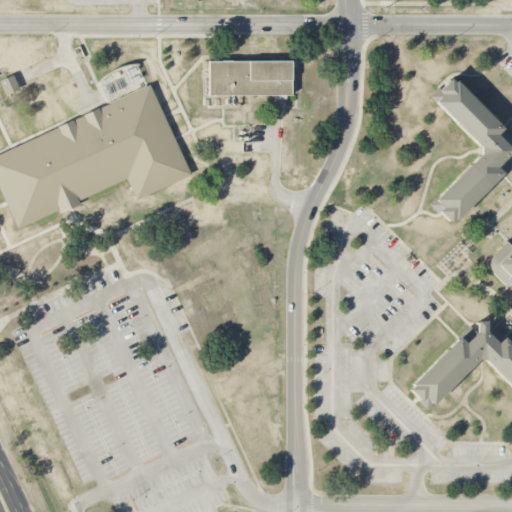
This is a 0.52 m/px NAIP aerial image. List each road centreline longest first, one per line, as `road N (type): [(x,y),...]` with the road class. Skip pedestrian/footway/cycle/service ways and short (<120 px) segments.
road 1 (tertiary): [(295,511),(297,243),(351,108),(351,0)]
road 2 (residential): [(0,26),(511,28)]
road 3 (residential): [(152,287),(242,480),(254,494),(295,503)]
road 4 (residential): [(295,503),(511,504)]
